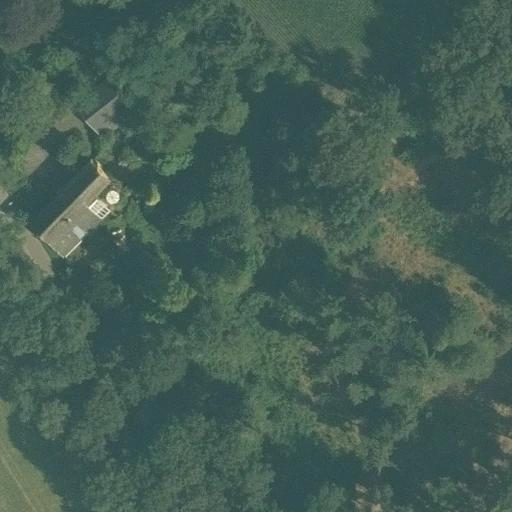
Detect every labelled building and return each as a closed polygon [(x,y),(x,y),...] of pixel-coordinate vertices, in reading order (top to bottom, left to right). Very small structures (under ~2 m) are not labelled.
[(231,63),(215,74),(223,85),(239,73),(231,63)] [(112,131),(138,109),(108,74),(73,103),(98,132),(107,125),(112,131)] [(214,75),(195,89),(202,99),(221,86),(214,75)] [(63,256),(109,209),(92,191),(108,175),(91,159),(29,223),(63,256)] [(145,202),(143,208),(147,213),(154,212),(156,205),(151,200),(145,202)]
